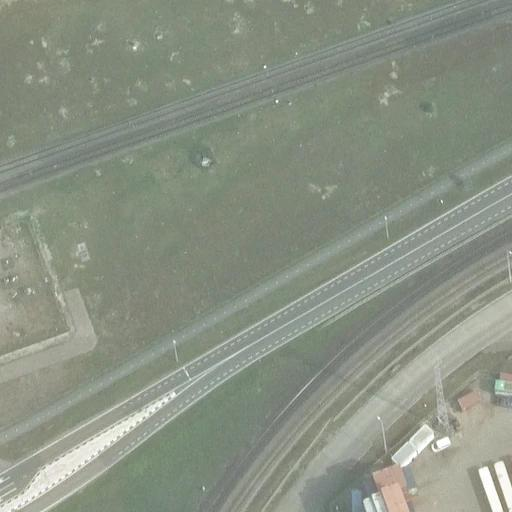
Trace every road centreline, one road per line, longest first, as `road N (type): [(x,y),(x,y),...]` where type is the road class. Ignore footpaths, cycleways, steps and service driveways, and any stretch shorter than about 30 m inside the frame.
road 1 (unclassified): [(511,191),(212,365)]
road 2 (unclassified): [(212,365),(157,386),(0,480)]
road 3 (unclassified): [(22,511),(164,412),(212,365)]
